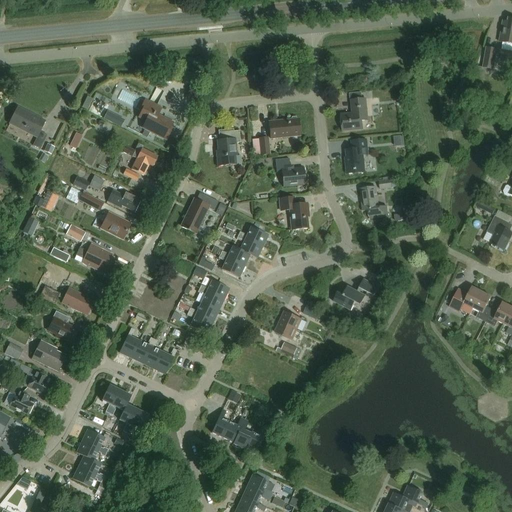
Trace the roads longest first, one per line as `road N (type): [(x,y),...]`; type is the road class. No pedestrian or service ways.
road 1 (residential): [(195,406),(257,288),(346,252),(325,176),(316,94)]
road 2 (secondary): [(0,36),(384,0)]
road 3 (residential): [(95,358),(207,110),(316,94)]
road 4 (residential): [(0,58),(310,28)]
road 5 (residential): [(310,28),(511,8)]
road 6 (residential): [(0,490),(55,440),(95,358)]
